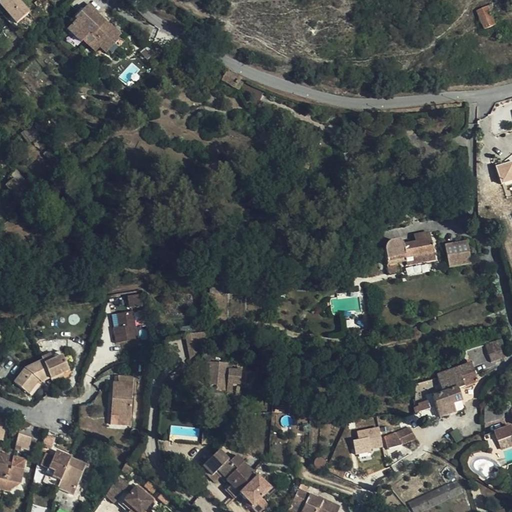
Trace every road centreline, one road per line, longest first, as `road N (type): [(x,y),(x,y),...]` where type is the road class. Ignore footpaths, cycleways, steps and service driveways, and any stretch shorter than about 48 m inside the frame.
road 1 (residential): [(141,0),(177,33),(232,62),(343,99),(407,100),(511,85)]
road 2 (unknown): [(479,222),(469,93)]
